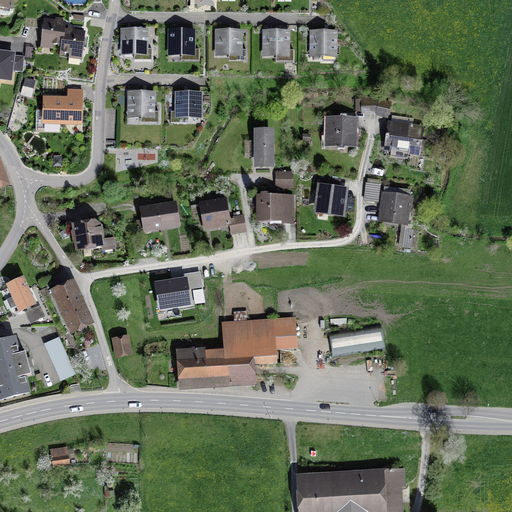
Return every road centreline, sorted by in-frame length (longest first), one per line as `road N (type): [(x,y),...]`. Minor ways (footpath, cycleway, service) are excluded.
road 1 (secondary): [(511,422),(121,400)]
road 2 (residential): [(77,285),(96,275),(350,238),(370,139)]
road 3 (residential): [(114,18),(277,16)]
road 4 (residential): [(16,170),(60,173),(95,159),(105,82)]
road 5 (residential): [(77,285),(121,400)]
road 6 (secondary): [(121,400),(0,421)]
